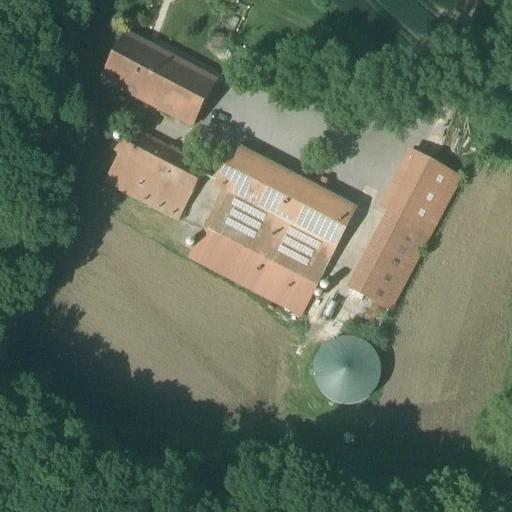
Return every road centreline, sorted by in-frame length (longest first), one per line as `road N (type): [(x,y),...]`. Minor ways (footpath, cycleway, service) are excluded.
road 1 (track): [(377,147),(449,127),(511,12)]
road 2 (track): [(377,147),(254,125)]
